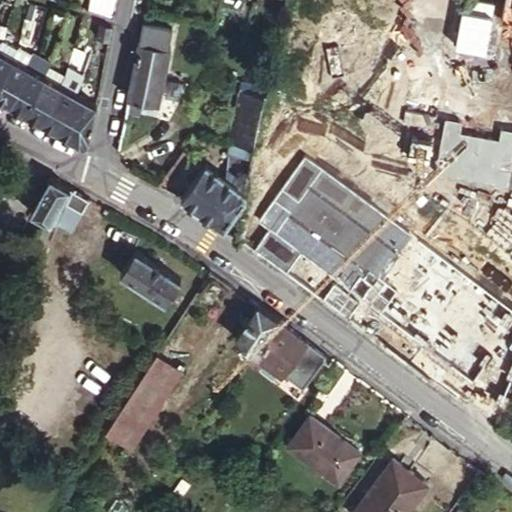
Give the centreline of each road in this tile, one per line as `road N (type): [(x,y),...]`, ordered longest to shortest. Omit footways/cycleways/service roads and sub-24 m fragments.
road 1 (tertiary): [(96,174),(182,217),(511,460)]
road 2 (unclassified): [(96,174),(132,0)]
